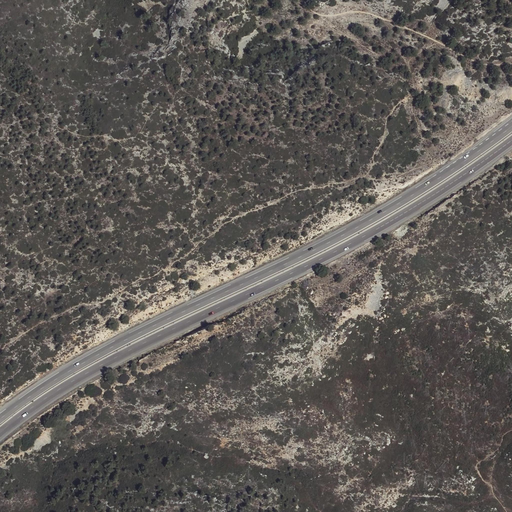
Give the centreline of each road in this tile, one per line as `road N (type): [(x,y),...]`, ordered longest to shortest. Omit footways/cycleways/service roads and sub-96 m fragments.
road 1 (trunk): [(0,433),(84,374),(371,232),(511,140)]
road 2 (trunk): [(455,166),(324,244),(81,362),(0,414)]
